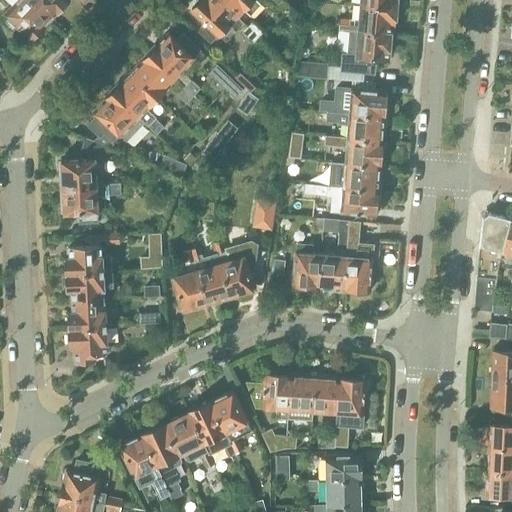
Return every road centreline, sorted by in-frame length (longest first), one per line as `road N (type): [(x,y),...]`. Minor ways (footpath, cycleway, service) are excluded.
road 1 (residential): [(416,340),(273,326),(68,420),(25,429)]
road 2 (residential): [(25,429),(20,118)]
road 3 (residential): [(462,177),(480,0)]
road 4 (residential): [(444,0),(429,174)]
road 5 (residential): [(416,340),(409,511)]
road 6 (residential): [(444,511),(447,343)]
road 7 (residential): [(447,343),(462,177)]
road 8 (residential): [(429,174),(416,340)]
road 9 (residential): [(20,118),(134,0)]
